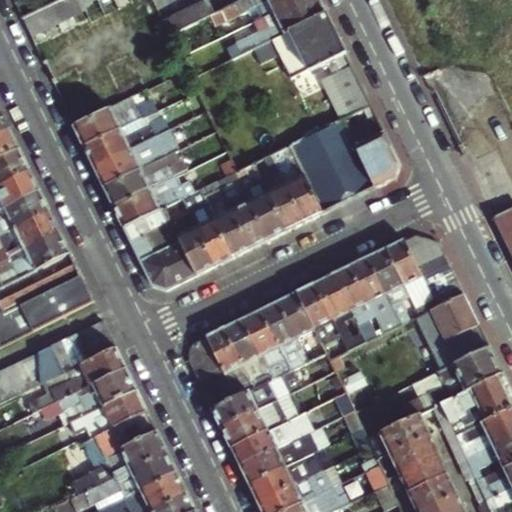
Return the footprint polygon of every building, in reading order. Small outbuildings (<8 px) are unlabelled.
[(134,3),(132,0),(61,0),(24,18),(33,37),(87,11),(93,23),(134,3)] [(301,0),(270,0),(276,12),(301,0)] [(287,34),(327,14),(320,0),(301,0),(276,12),(287,34)] [(211,2),(166,23),(173,37),(217,15),(211,2)] [(287,34),(276,39),(296,81),(331,63),(337,75),(327,80),(347,120),(356,116),(372,108),(327,14),(287,34)] [(130,52),(107,66),(126,98),(150,85),(130,52)] [(77,118),(101,106),(81,67),(58,79),(77,118)] [(140,106),(136,98),(113,109),(117,117),(140,106)] [(152,100),(140,106),(146,118),(158,112),(152,100)] [(86,147),(123,129),(146,118),(140,106),(117,117),(113,109),(76,127),(86,147)] [(0,134),(11,130),(1,110),(0,110),(0,134)] [(356,116),(347,120),(349,132),(355,129),(359,122),(356,116)] [(150,126),(146,118),(123,129),(127,137),(150,126)] [(347,120),(292,147),(325,214),(377,189),(357,149),(349,132),(347,120)] [(156,138),(150,126),(127,137),(123,129),(86,147),(96,167),(146,143),(156,138)] [(0,161),(21,150),(11,130),(0,134),(0,161)] [(357,149),(377,189),(396,180),(401,164),(386,135),(357,149)] [(153,156),(146,143),(96,167),(106,188),(141,171),(162,161),(158,153),(153,156)] [(273,156),(276,162),(306,223),(325,214),(292,147),(273,156)] [(0,186),(31,171),(21,150),(0,161),(0,186)] [(166,159),(162,161),(141,171),(146,179),(170,167),(166,159)] [(306,223),(276,162),(266,167),(271,175),(262,180),(288,232),(306,223)] [(238,173),(241,180),(250,175),(258,171),(255,165),(238,173)] [(115,208),(151,191),(170,181),(176,179),(170,167),(146,179),(141,171),(106,188),(115,208)] [(0,212),(42,192),(31,171),(0,186),(0,212)] [(271,240),(241,180),(238,173),(220,182),(223,189),(232,184),(237,196),(229,201),(253,249),(271,240)] [(206,199),(234,258),(253,249),(229,201),(223,189),(220,182),(202,191),(206,199)] [(185,185),(175,190),(181,202),(184,200),(189,197),(191,196),(185,185)] [(156,200),(151,191),(115,208),(125,229),(165,209),(181,202),(175,190),(156,200)] [(0,237),(0,238),(52,213),(42,192),(0,212),(0,237)] [(172,224),(191,214),(184,200),(181,202),(165,209),(171,223),(172,224)] [(171,223),(165,209),(125,229),(153,286),(168,291),(198,276),(181,242),(175,245),(171,239),(162,244),(165,250),(156,255),(146,235),(171,223)] [(511,211),(495,219),(511,254),(511,211)] [(0,262),(62,233),(52,213),(0,238),(5,247),(0,248),(0,262)] [(217,267),(199,230),(179,239),(181,242),(198,276),(217,267)] [(72,254),(62,233),(0,262),(0,276),(15,269),(20,279),(72,254)] [(420,269),(446,256),(439,244),(417,236),(406,241),(420,269)] [(432,295),(426,282),(420,269),(406,241),(387,250),(420,318),(432,312),(439,309),(432,295)] [(420,318),(387,250),(370,259),(393,306),(399,318),(403,326),(420,318)] [(0,301),(7,314),(51,292),(83,277),(72,254),(20,279),(0,289),(0,301)] [(452,270),(446,256),(420,269),(426,282),(452,270)] [(393,306),(370,259),(352,268),(384,335),(403,326),(399,318),(389,323),(383,311),(393,306)] [(384,335),(352,268),(334,276),(358,327),(362,336),(366,344),(384,335)] [(432,295),(458,282),(452,270),(426,282),(432,295)] [(358,327),(334,276),(316,285),(340,335),(358,327)] [(7,314),(0,301),(0,344),(2,349),(96,302),(83,277),(51,292),(7,314)] [(432,295),(439,309),(465,296),(458,282),(432,295)] [(316,285),(298,294),(324,347),(342,338),(340,335),(316,285)] [(324,347),(298,294),(280,303),(306,356),(324,347)] [(465,296),(439,309),(432,312),(447,342),(431,350),(442,373),(491,349),(465,296)] [(280,303),(262,312),(291,371),(294,370),(309,363),(306,356),(280,303)] [(262,312),(245,320),(273,380),(291,371),(262,312)] [(273,380),(245,320),(226,329),(255,389),(273,380)] [(111,335),(105,322),(78,335),(85,348),(111,335)] [(191,362),(200,381),(222,371),(236,398),(255,389),(226,329),(194,345),(191,362)] [(91,361),(118,348),(111,335),(85,348),(91,361)] [(366,344),(362,336),(357,339),(361,347),(366,344)] [(78,367),(66,341),(53,348),(54,349),(65,373),(78,367)] [(128,369),(118,348),(91,361),(83,365),(88,376),(52,393),(57,403),(67,398),(128,369)] [(54,349),(40,356),(42,385),(65,373),(54,349)] [(504,376),(491,349),(442,373),(414,386),(420,400),(403,408),(409,422),(421,416),(435,409),(442,406),(504,376)] [(42,385),(40,356),(26,363),(30,390),(42,385)] [(18,396),(30,390),(26,363),(14,369),(18,396)] [(18,396),(14,369),(2,374),(7,402),(18,396)] [(93,413),(139,391),(128,369),(67,398),(72,409),(88,402),(93,413)] [(273,380),(255,389),(236,398),(214,409),(223,428),(271,404),(286,397),(280,386),(297,377),(294,370),(291,371),(273,380)] [(483,425),(511,410),(511,392),(504,376),(442,406),(448,419),(451,425),(461,420),(464,426),(454,430),(460,442),(465,440),(463,435),(483,425)] [(149,412),(139,391),(93,413),(78,420),(88,442),(97,438),(149,412)] [(57,403),(52,393),(30,404),(35,414),(47,408),(57,403)] [(346,394),(336,399),(345,417),(355,412),(346,394)] [(57,403),(47,408),(52,418),(72,409),(67,398),(57,403)] [(78,420),(93,413),(88,402),(72,409),(78,420)] [(223,428),(233,449),(294,419),(301,416),(295,404),(276,413),(271,404),(223,428)] [(468,461),(511,439),(511,410),(483,425),(488,434),(467,444),(465,440),(460,442),(460,443),(467,459),(468,461)] [(87,494),(170,454),(149,412),(97,438),(111,466),(81,481),(87,494)] [(363,430),(356,414),(355,412),(345,417),(354,434),(363,430)] [(381,435),(390,455),(431,436),(421,416),(409,422),(381,435)] [(233,449),(242,467),(303,437),(294,419),(233,449)] [(460,443),(460,442),(454,430),(451,425),(448,419),(442,422),(445,429),(453,446),(460,443)] [(461,420),(451,425),(454,430),(464,426),(461,420)] [(242,467),(250,485),(311,455),(317,452),(309,434),(303,437),(242,467)] [(440,456),(431,436),(390,455),(400,475),(440,456)] [(377,437),(369,441),(372,448),(378,461),(386,457),(377,437)] [(501,462),(506,471),(511,468),(511,439),(468,461),(476,477),(479,484),(485,481),(481,472),(501,462)] [(460,462),(467,459),(460,443),(453,446),(454,449),(460,462)] [(381,467),(378,461),(372,448),(358,455),(367,473),(381,467)] [(179,473),(170,454),(87,494),(93,506),(123,492),(126,499),(179,473)] [(250,485),(260,503),(314,477),(320,473),(311,455),(250,485)] [(400,475),(409,495),(450,476),(440,456),(400,475)] [(467,459),(460,462),(464,469),(469,480),(476,477),(468,461),(467,459)] [(387,481),(381,467),(367,473),(377,492),(390,486),(387,481)] [(479,484),(487,501),(511,489),(511,468),(506,471),(485,481),(479,484)] [(151,511),(189,494),(179,473),(126,499),(100,511),(151,511)] [(409,495),(417,511),(421,511),(459,495),(450,476),(409,495)] [(314,477),(260,503),(263,511),(287,511),(304,504),(301,498),(314,491),(312,486),(317,484),(314,477)] [(488,502),(487,501),(479,484),(476,477),(469,480),(473,489),(481,506),(488,502)] [(390,486),(377,492),(387,511),(388,511),(399,507),(397,501),(390,486)] [(511,489),(487,501),(488,502),(492,511),(510,511),(511,511),(511,489)] [(81,511),(93,506),(87,494),(72,502),(77,511),(81,511)] [(197,511),(198,511),(189,494),(151,511),(197,511)] [(304,504),(287,511),(337,511),(351,505),(346,494),(323,505),(319,497),(304,504)] [(466,511),(459,495),(421,511),(466,511)] [(397,501),(399,507),(401,511),(411,511),(404,497),(397,501)] [(481,506),(482,509),(483,511),(492,511),(488,502),(481,506)]
